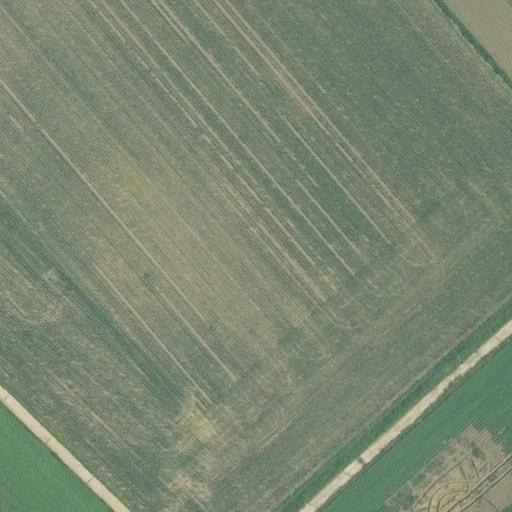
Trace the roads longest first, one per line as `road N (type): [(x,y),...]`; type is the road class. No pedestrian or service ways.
road 1 (track): [(511,326),(308,511)]
road 2 (track): [(0,396),(118,511)]
